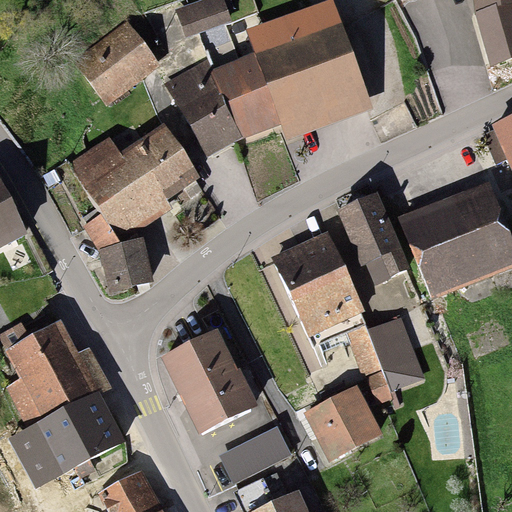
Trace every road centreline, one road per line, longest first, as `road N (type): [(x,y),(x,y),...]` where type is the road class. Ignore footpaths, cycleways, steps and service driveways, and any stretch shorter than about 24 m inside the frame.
road 1 (tertiary): [(114,335),(250,228),(511,100)]
road 2 (tertiary): [(114,335),(0,153)]
road 3 (tertiary): [(198,511),(114,335)]
